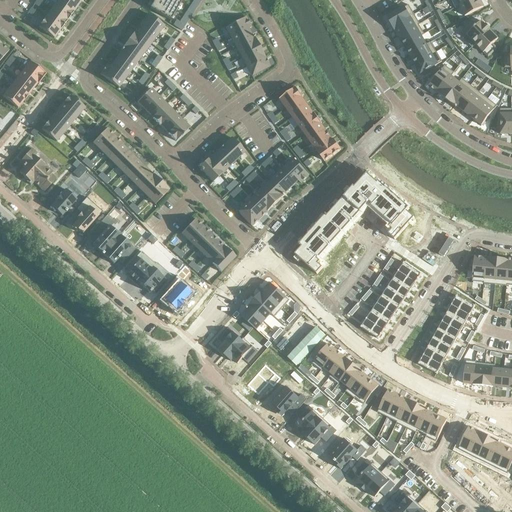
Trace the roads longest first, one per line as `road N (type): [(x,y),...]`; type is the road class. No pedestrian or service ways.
road 1 (residential): [(255,0),(288,58),(286,72),(173,166)]
road 2 (residential): [(358,511),(208,376)]
road 3 (residential): [(145,320),(0,189)]
road 4 (residential): [(383,361),(471,236),(511,241)]
road 5 (tertiary): [(333,511),(197,389)]
road 6 (tertiary): [(134,333),(0,212)]
road 7 (residential): [(383,361),(268,257)]
road 8 (residential): [(182,373),(182,352),(268,257)]
road 9 (residential): [(258,248),(183,333),(151,348)]
road 10 (residential): [(511,410),(443,396),(383,361)]
road 11 (residential): [(330,0),(400,115)]
road 12 (residential): [(173,166),(83,77)]
road 13 (residential): [(400,115),(476,162),(511,171)]
